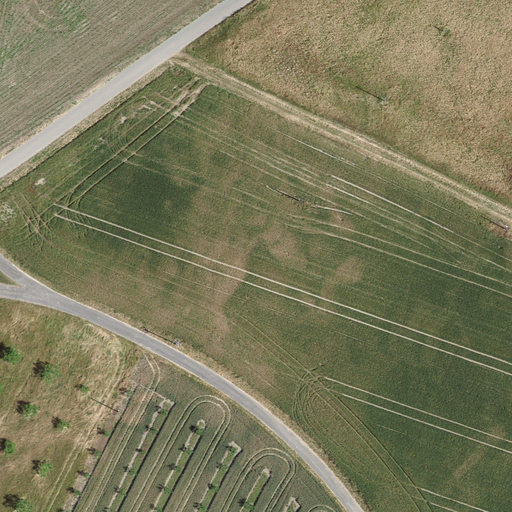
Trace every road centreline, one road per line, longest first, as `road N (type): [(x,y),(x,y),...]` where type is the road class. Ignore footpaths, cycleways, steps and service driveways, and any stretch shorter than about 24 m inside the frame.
road 1 (unclassified): [(54,303),(158,344),(228,386),(287,431),(357,511)]
road 2 (unclassified): [(242,0),(0,170)]
